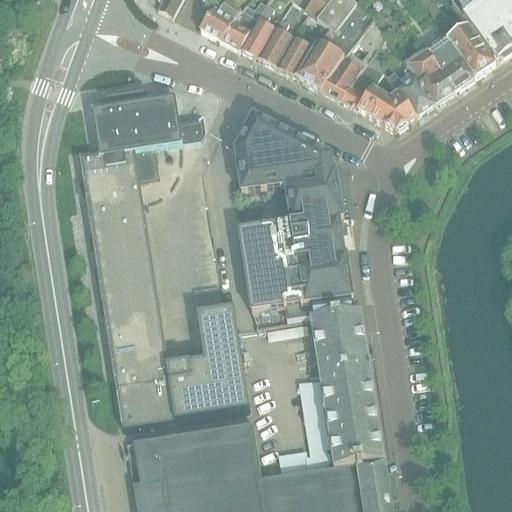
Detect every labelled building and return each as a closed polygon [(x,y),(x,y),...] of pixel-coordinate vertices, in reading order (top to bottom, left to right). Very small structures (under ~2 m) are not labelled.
[(152,0),(163,5),(158,14),(173,22),(185,0),(152,0)] [(311,59),(296,83),(321,96),(343,65),(373,26),(375,24),(350,5),(351,5),(348,2),(347,3),(343,0),(316,0),(305,14),(323,29),(330,35),(311,59)] [(469,31),(469,32),(496,70),(511,59),(511,9),(505,0),(465,0),(452,9),(469,31)] [(199,35),(219,45),(241,16),(227,6),(219,16),(215,14),(199,35)] [(247,8),(241,16),(219,45),(239,55),(257,24),(265,13),(259,10),(256,14),(247,8)] [(257,24),(239,55),(258,64),(281,26),(276,24),(272,31),(265,28),(275,12),(268,8),(265,13),(257,24)] [(281,26),(258,64),(277,74),(295,43),(292,42),(297,34),(292,31),(287,39),(280,35),(284,27),(281,26)] [(343,65),(321,96),(342,106),(361,76),(362,77),(368,68),(369,69),(387,44),(373,26),(343,65)] [(295,43),(277,74),(296,83),(311,59),(330,35),(323,29),(314,42),(310,50),(295,43)] [(469,32),(448,45),(451,50),(476,84),(496,70),(469,32)] [(444,54),(432,62),(432,63),(456,97),(476,84),(451,50),(448,45),(444,39),(438,43),(444,54)] [(404,65),(408,71),(411,75),(436,110),(456,97),(432,63),(432,62),(424,51),(404,65)] [(361,76),(342,106),(358,115),(359,114),(384,78),(369,69),(368,68),(362,77),(361,76)] [(396,78),(388,83),(398,98),(417,124),(436,110),(411,75),(400,83),(396,78)] [(359,114),(358,115),(396,138),(417,124),(398,98),(393,101),(391,104),(373,94),(384,78),(359,114)] [(114,382),(122,430),(123,430),(124,435),(250,415),(234,313),(197,319),(204,365),(168,371),(139,186),(149,185),(148,175),(156,173),(153,154),(201,146),(205,138),(203,124),(179,128),(175,101),(148,106),(146,91),(103,98),(105,112),(92,114),(99,160),(81,162),(81,160),(79,161),(85,194),(92,241),(89,241),(91,256),(94,255),(97,273),(93,273),(96,287),(99,287),(102,304),(98,305),(101,319),(104,318),(114,382)] [(290,228),(239,237),(252,319),(258,332),(310,323),(309,319),(351,312),(349,303),(353,302),(346,259),(345,259),(341,236),(339,224),(343,223),(335,176),(334,176),(331,162),(290,141),(253,122),(235,157),(242,199),(276,193),(285,192),(290,228)] [(306,461),(309,477),(384,466),(361,316),(310,324),(317,368),(308,370),(310,381),(319,380),(331,457),(306,461)] [(178,441),(126,449),(126,450),(127,450),(136,511),(391,511),(387,479),(384,466),(309,477),(262,485),(253,429),(178,441)]
